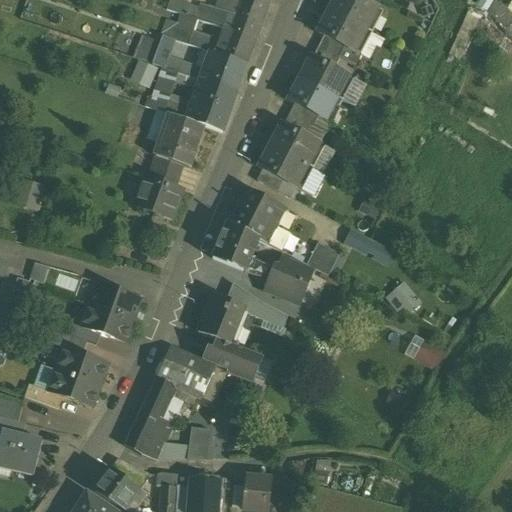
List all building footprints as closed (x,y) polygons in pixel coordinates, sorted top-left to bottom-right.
[(198,9),(175,0),(170,0),(166,11),(184,17),(194,21),(198,9)] [(240,0),(201,0),(200,5),(217,11),(220,4),(237,10),(240,0)] [(233,21),(229,33),(255,42),(270,2),(264,0),(240,0),(237,10),(233,21)] [(359,0),(335,0),(329,12),(366,32),(377,9),(363,2),(359,0)] [(511,0),(503,7),(496,0),(480,0),(478,2),(504,30),(511,23),(511,0)] [(217,11),(200,5),(198,9),(194,21),(195,21),(229,33),(233,21),(225,18),(227,15),(217,11)] [(366,32),(329,12),(317,34),(324,38),(345,49),(355,54),(366,32)] [(468,12),(452,56),(462,59),(477,15),(468,12)] [(180,27),(167,22),(161,38),(186,46),(191,33),(195,21),(194,21),(184,17),(180,27)] [(225,45),(191,33),(186,46),(212,55),(220,58),(225,45)] [(255,42),(229,33),(225,45),(220,58),(246,66),(255,42)] [(160,44),(141,37),(132,59),(152,65),(156,54),(160,44)] [(345,49),(324,38),(319,48),(340,60),(345,49)] [(340,60),(319,48),(313,59),(334,70),(340,60)] [(207,71),(156,54),(152,65),(162,69),(162,70),(192,80),(203,83),(207,71)] [(220,58),(212,55),(207,71),(203,83),(236,94),(246,66),(220,58)] [(313,59),(311,58),(300,80),(337,100),(348,78),(334,70),(313,59)] [(192,80),(162,70),(160,76),(176,81),(190,85),(192,80)] [(176,81),(160,76),(154,88),(151,98),(168,104),(176,81)] [(337,100),(300,80),(288,102),(295,105),(319,118),(326,121),(337,100)] [(359,100),(366,86),(356,80),(348,94),(359,100)] [(236,94),(203,83),(188,123),(203,128),(222,134),(236,94)] [(151,98),(149,97),(148,102),(146,102),(144,109),(155,113),(169,117),(182,121),(186,110),(168,104),(151,98)] [(319,118),(295,105),(289,116),(310,127),(313,129),(319,118)] [(169,117),(155,113),(146,140),(159,145),(169,117)] [(310,127),(289,116),(284,126),(305,136),(310,127)] [(182,121),(169,117),(159,145),(154,158),(155,159),(182,168),(189,169),(203,128),(188,123),(182,121)] [(284,126),(282,125),(270,148),(307,167),(319,144),(305,136),(284,126)] [(307,167),(270,148),(259,169),(263,171),(284,182),(296,188),(307,167)] [(182,168),(155,159),(148,180),(175,189),(182,168)] [(284,182),(263,171),(257,182),(278,193),(284,182)] [(24,179),(15,204),(36,212),(46,187),(24,179)] [(148,180),(144,179),(135,207),(172,220),(181,192),(175,189),(148,180)] [(286,210),(248,191),(239,209),(276,228),(286,210)] [(276,228),(239,209),(230,227),(259,242),(267,246),(267,247),(279,253),(287,238),(286,234),(287,235),(287,234),(276,228)] [(149,231),(129,223),(120,244),(141,252),(149,231)] [(230,227),(226,225),(212,260),(245,274),(251,259),(252,259),(259,242),(230,227)] [(374,243),(352,232),(344,247),(366,258),(374,243)] [(339,256),(317,246),(306,267),(313,270),(328,277),(339,256)] [(284,255),(278,270),(275,269),(269,283),(265,293),(291,303),(298,287),(305,289),(313,270),(306,267),(284,255)] [(252,259),(251,259),(245,274),(269,283),(275,269),(252,259)] [(28,283),(17,280),(14,288),(10,303),(21,306),(28,283)] [(142,300),(97,284),(88,307),(134,323),(142,300)] [(14,288),(2,285),(0,293),(0,309),(7,312),(10,303),(14,288)] [(259,303),(233,285),(227,303),(244,310),(242,315),(266,324),(272,310),(259,303)] [(399,315),(416,303),(403,285),(386,296),(399,315)] [(227,303),(213,297),(198,334),(218,343),(235,350),(235,349),(243,331),(237,329),(242,315),(244,310),(227,303)] [(134,323),(88,307),(80,329),(100,336),(110,340),(111,336),(124,341),(128,339),(134,323)] [(100,336),(80,329),(69,325),(64,337),(86,344),(95,347),(100,336)] [(64,337),(53,332),(48,344),(63,349),(64,349),(82,356),(86,344),(64,337)] [(427,340),(415,358),(436,372),(448,354),(427,340)] [(235,350),(218,343),(213,353),(209,351),(203,363),(215,368),(215,369),(226,373),(225,376),(250,385),(261,358),(235,349),(235,350)] [(203,363),(170,348),(157,378),(173,386),(202,399),(215,369),(215,368),(203,363)] [(82,356),(64,349),(63,349),(55,372),(101,388),(108,368),(106,364),(82,356)] [(101,388),(55,372),(48,393),(47,394),(62,399),(90,409),(93,408),(101,388)] [(173,386),(157,378),(140,416),(157,423),(173,386)] [(62,399),(47,394),(48,393),(29,386),(24,399),(58,411),(62,399)] [(5,397),(0,396),(0,419),(17,424),(22,404),(5,397)] [(157,423),(140,416),(125,448),(142,457),(157,423)] [(17,424),(0,419),(0,432),(2,433),(15,436),(17,424)] [(157,423),(142,457),(155,462),(163,445),(170,429),(157,423)] [(210,431),(191,429),(189,449),(188,462),(206,461),(210,431)] [(15,436),(2,433),(0,442),(0,466),(11,469),(33,474),(40,442),(15,436)] [(189,449),(163,445),(155,462),(188,462),(189,449)] [(149,477),(117,461),(111,470),(139,491),(149,477)] [(11,469),(0,466),(0,476),(9,478),(11,469)] [(139,491),(111,470),(93,494),(121,511),(124,511),(130,504),(139,491)] [(177,476),(162,475),(157,476),(156,488),(161,489),(176,490),(177,476)] [(268,511),(271,481),(245,479),(244,488),(242,510),(242,511),(250,511),(268,511)] [(189,482),(188,491),(186,511),(218,511),(221,485),(189,482)] [(244,488),(233,487),(231,508),(242,510),(244,488)] [(173,511),(176,490),(161,489),(159,511),(173,511)] [(176,490),(173,511),(186,511),(188,491),(176,490)] [(139,491),(130,504),(137,508),(146,496),(139,491)] [(110,511),(85,494),(73,511),(110,511)]
